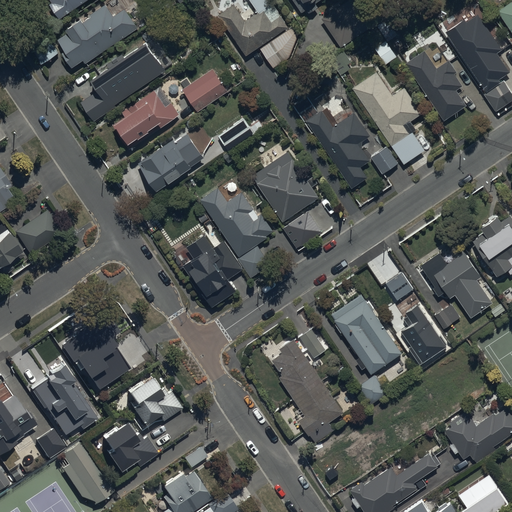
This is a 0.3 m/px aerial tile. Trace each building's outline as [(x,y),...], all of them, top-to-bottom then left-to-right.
[(38,0),(55,24),(90,0),(38,0)] [(246,55),(259,47),(274,68),(291,57),(300,31),(287,27),(272,4),(269,0),(249,0),(258,13),(245,22),(234,6),(220,16),(230,32),(246,55)] [(292,0),(303,15),(318,4),(324,0),(292,0)] [(350,0),(322,19),(342,48),(380,23),(364,0),(350,0)] [(511,2),(497,12),(511,34),(511,2)] [(125,8),(113,16),(106,6),(57,39),(76,66),(84,61),(86,65),(139,29),(125,8)] [(449,36),(486,91),(511,74),(497,54),(503,50),(480,15),(474,19),(468,23),(465,19),(446,31),(449,36)] [(379,28),(388,42),(399,35),(390,21),(379,28)] [(31,46),(42,63),(59,53),(47,35),(31,46)] [(408,46),(405,42),(400,36),(390,43),(400,57),(405,54),(403,50),(408,46)] [(374,47),(386,65),(397,58),(385,40),(374,47)] [(117,107),(116,106),(167,72),(148,43),(92,80),(99,91),(82,103),(95,122),(117,107)] [(331,60),(342,75),(350,69),(348,66),(352,63),(344,51),(340,54),(331,60)] [(464,87),(455,75),(458,73),(450,61),(437,70),(425,51),(406,64),(445,122),(464,109),(468,107),(457,92),(464,87)] [(183,90),(198,113),(228,92),(213,70),(183,90)] [(377,73),(353,89),(393,147),(405,166),(426,152),(413,133),(416,131),(411,123),(423,115),(405,89),(393,97),(377,73)] [(484,95),(496,112),(511,101),(511,92),(504,81),(484,95)] [(143,142),(180,117),(161,88),(124,113),(126,118),(115,125),(131,150),(143,142)] [(308,97),(294,106),(304,122),(318,112),(308,97)] [(344,122),(334,128),(323,112),(308,122),(353,190),(369,179),(362,169),(371,162),(360,145),(371,138),(356,114),(344,122)] [(218,135),(229,152),(256,134),(244,118),(218,135)] [(141,166),(158,192),(206,160),(188,134),(141,166)] [(370,156),(384,176),(399,166),(386,146),(370,156)] [(284,224),(321,199),(289,152),(252,177),(284,224)] [(0,214),(15,204),(6,191),(13,187),(0,168),(0,214)] [(199,202),(238,259),(252,280),(273,267),(258,245),(258,246),(257,245),(274,233),(245,190),(228,202),(219,188),(199,202)] [(15,232),(31,255),(63,234),(47,211),(15,232)] [(286,230),(298,249),(323,232),(310,213),(286,230)] [(476,241),(500,277),(511,269),(511,217),(503,223),(499,218),(481,230),(485,235),(476,241)] [(5,271),(25,258),(3,225),(0,226),(0,270),(3,269),(5,271)] [(187,248),(195,260),(185,267),(213,309),(237,293),(229,281),(243,271),(224,243),(214,250),(205,236),(187,248)] [(446,304),(456,297),(471,320),(494,305),(478,282),(483,279),(466,253),(461,256),(449,264),(442,254),(432,261),(421,268),(446,304)] [(387,283),(399,301),(413,292),(401,274),(387,283)] [(333,317),(371,375),(401,355),(363,297),(333,317)] [(434,315),(444,329),(459,319),(450,305),(434,315)] [(403,333),(424,365),(448,349),(427,318),(419,306),(406,314),(414,326),(403,333)] [(67,341),(100,392),(131,371),(111,341),(122,334),(108,314),(98,321),(67,341)] [(312,327),(299,335),(315,360),(329,351),(312,327)] [(270,359),(308,418),(300,423),(314,444),(335,430),(331,424),(345,415),(297,342),(270,359)] [(63,366),(32,386),(65,435),(95,415),(63,366)] [(358,388),(371,406),(387,396),(374,377),(358,388)] [(172,394),(165,399),(152,379),(129,395),(136,405),(132,407),(146,428),(161,419),(164,423),(182,410),(172,394)] [(390,397),(399,412),(425,395),(415,381),(390,397)] [(15,441),(35,428),(13,395),(0,403),(0,458),(19,446),(15,441)] [(494,413),(481,422),(474,421),(467,411),(450,422),(453,426),(445,431),(464,459),(471,454),(476,462),(496,449),(494,446),(511,433),(511,414),(507,407),(495,415),(494,413)] [(358,479),(406,447),(401,439),(409,434),(395,414),(387,419),(339,451),(358,479)] [(147,439),(140,443),(127,423),(104,439),(111,449),(107,452),(121,473),(136,463),(138,467),(157,455),(147,439)] [(54,428),(36,439),(49,457),(66,446),(54,428)] [(67,463),(62,467),(82,497),(94,501),(95,503),(115,490),(80,438),(59,452),(67,463)] [(184,458),(191,469),(208,458),(200,447),(184,458)] [(394,507),(393,505),(418,488),(414,483),(422,478),(438,466),(438,465),(441,463),(435,455),(432,457),(429,453),(397,475),(392,467),(365,485),(362,482),(350,490),(365,511),(367,511),(369,511),(388,511),(395,508),(394,507)] [(489,482),(478,465),(461,477),(473,494),(489,482)] [(0,469),(0,489),(9,484),(0,469)] [(196,511),(212,501),(194,473),(160,495),(170,509),(165,511),(196,511)] [(497,487),(460,511),(494,511),(508,503),(497,487)] [(208,507),(211,511),(238,511),(227,494),(208,507)] [(457,511),(451,502),(436,511),(429,511),(422,500),(404,511),(457,511)]
